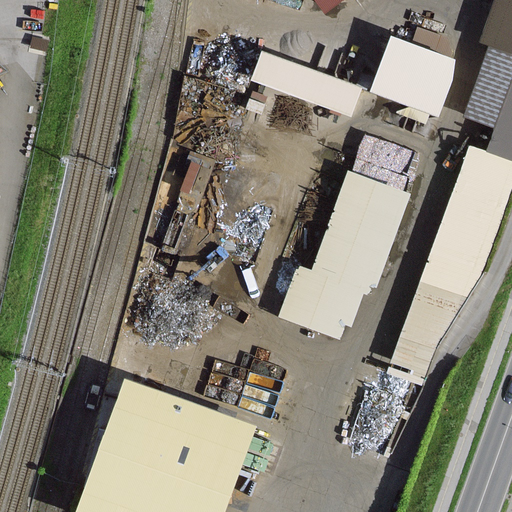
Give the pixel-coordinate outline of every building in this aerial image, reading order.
[(323,0),(331,10),(343,0),(323,0)] [(424,381),(435,351),(483,271),(511,190),(511,0),(499,0),(485,38),(496,42),(470,115),(501,126),(492,149),(475,143),(393,369),(424,381)] [(386,28),(368,87),(441,108),(458,49),(386,28)] [(259,43),(248,73),(351,109),(361,79),(259,43)] [(357,127),(314,264),(295,258),(278,312),(357,336),(416,145),(357,127)] [(73,511),(218,511),(249,424),(120,379),(73,511)]
